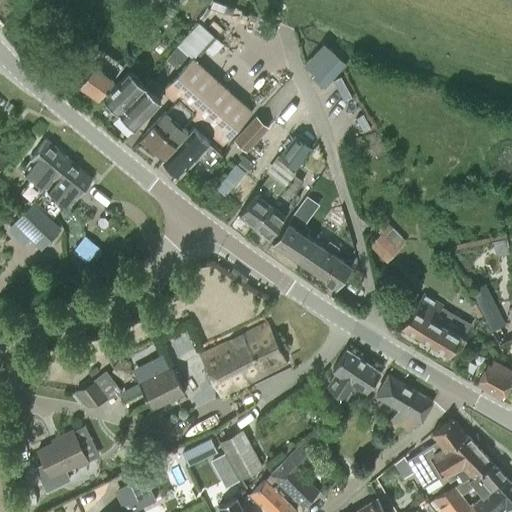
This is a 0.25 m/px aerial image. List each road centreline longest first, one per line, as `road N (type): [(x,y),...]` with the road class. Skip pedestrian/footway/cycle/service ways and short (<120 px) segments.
road 1 (residential): [(375,338),(351,201),(302,73)]
road 2 (tertiary): [(197,218),(74,123),(0,52)]
road 3 (residential): [(0,334),(88,313),(131,290),(197,218)]
road 4 (tertiary): [(375,338),(197,218)]
road 5 (residential): [(320,511),(458,390)]
